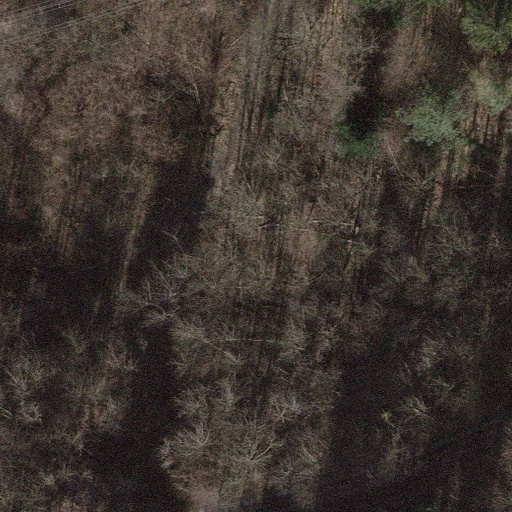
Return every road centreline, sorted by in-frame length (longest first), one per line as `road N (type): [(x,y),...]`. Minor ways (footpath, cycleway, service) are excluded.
road 1 (track): [(0,350),(122,275),(202,198),(254,99),(278,0)]
road 2 (track): [(256,511),(432,460),(511,426)]
